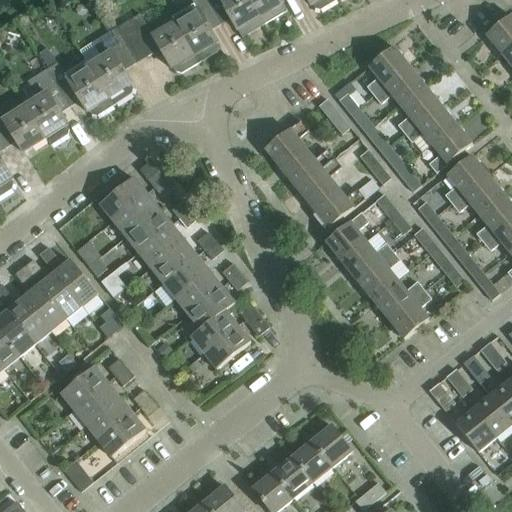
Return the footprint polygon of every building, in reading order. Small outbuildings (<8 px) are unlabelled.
[(190,0),(194,5),(171,19),(176,26),(199,65),(217,54),(218,49),(216,45),(217,44),(210,33),(220,27),(204,0),(190,0)] [(204,0),(220,27),(231,20),(242,39),(264,26),(248,0),(204,0)] [(248,0),(264,26),(287,13),(279,0),(248,0)] [(307,0),(311,7),(313,7),(315,10),(321,11),(337,1),(336,0),(307,0)] [(141,16),(112,33),(133,67),(161,51),(173,71),(174,70),(176,74),(181,75),(199,65),(176,26),(154,38),(141,16)] [(511,17),(486,37),(502,57),(511,49),(511,17)] [(133,67),(112,33),(92,45),(102,60),(90,68),(115,107),(132,96),(133,90),(131,87),(132,86),(124,73),(133,67)] [(394,49),(369,69),(378,81),(367,90),(374,98),(410,69),(394,49)] [(511,49),(502,57),(511,69),(511,49)] [(57,65),(47,72),(65,101),(76,94),(88,114),(89,113),(91,117),(97,118),(115,107),(90,68),(86,61),(64,75),(57,65)] [(426,88),(410,69),(374,98),(381,106),(392,98),(400,108),(426,88)] [(38,101),(25,109),(46,141),(50,148),(67,137),(69,131),(66,128),(68,127),(55,107),(65,101),(47,72),(28,84),(38,101)] [(426,88),(400,108),(409,119),(398,128),(405,137),(441,108),(426,88)] [(350,117),(359,110),(348,96),(339,103),(350,117)] [(328,102),(319,109),(335,128),(344,121),(328,102)] [(8,108),(0,113),(0,139),(6,150),(17,143),(24,155),(46,141),(25,109),(13,117),(8,108)] [(457,127),(441,108),(405,137),(412,145),(423,136),(432,147),(457,127)] [(374,129),(359,110),(350,117),(366,136),(374,129)] [(238,134),(256,124),(249,112),(231,122),(238,134)] [(351,130),(344,121),(335,128),(342,137),(351,130)] [(290,132),(265,152),(281,172),(306,151),(298,141),(309,132),(302,123),(291,132),(290,132)] [(387,144),(398,137),(390,126),(380,133),(387,144)] [(457,127),(432,147),(440,158),(429,167),(437,176),(473,147),(457,127)] [(374,129),(366,136),(382,156),(390,149),(374,129)] [(0,153),(6,150),(0,139),(0,198),(12,191),(14,185),(11,182),(12,181),(0,161),(0,153)] [(406,168),(390,149),(382,156),(398,175),(406,168)] [(315,163),(306,151),(281,172),(297,191),(335,161),(328,153),(315,163)] [(367,168),(375,161),(369,152),(360,159),(367,168)] [(452,206),(488,177),(472,158),(447,178),(457,189),(446,198),(452,206)] [(342,170),(335,161),(297,191),(313,211),(338,191),(329,180),(342,170)] [(391,181),(375,161),(367,168),(383,187),(391,181)] [(158,172),(151,163),(140,172),(154,190),(166,181),(158,172)] [(422,188),(406,168),(398,175),(413,194),(422,188)] [(504,197),(488,177),(452,206),(459,215),(470,206),(479,217),(504,197)] [(113,223),(147,196),(134,180),(101,207),(113,223)] [(166,181),(154,190),(162,199),(173,190),(166,181)] [(338,191),(313,211),(329,231),(354,211),(354,210),(379,190),(372,181),(347,201),(338,191)] [(147,196),(113,223),(126,239),(160,212),(147,196)] [(392,223),(400,217),(384,197),(376,204),(392,223)] [(511,206),(504,197),(479,217),(488,228),(477,237),(484,245),(511,222),(511,206)] [(191,212),(184,203),(172,212),(180,221),(191,212)] [(429,225),(437,218),(426,205),(418,212),(429,225)] [(172,227),(160,212),(126,239),(139,255),(172,227)] [(191,212),(180,221),(187,231),(198,222),(191,212)] [(342,264),(367,244),(358,233),(369,224),(362,215),(326,244),(342,264)] [(400,217),(392,223),(403,237),(412,231),(400,217)] [(437,218),(429,225),(445,244),(453,238),(437,218)] [(511,222),(484,245),(490,253),(501,245),(510,256),(511,254),(511,222)] [(172,227),(139,255),(151,271),(185,244),(172,227)] [(430,257),(438,250),(423,231),(414,237),(430,257)] [(216,244),(209,235),(197,244),(205,253),(216,244)] [(453,238),(445,244),(460,264),(469,257),(453,238)] [(197,259),(185,244),(151,271),(164,286),(197,259)] [(223,253),(216,244),(205,253),(212,262),(223,253)] [(375,255),(367,244),(342,264),(357,283),(393,254),(386,246),(375,255)] [(58,261),(49,250),(40,257),(49,268),(58,261)] [(454,270),(438,250),(430,257),(446,276),(454,270)] [(393,254),(357,283),(373,303),(398,283),(389,272),(400,263),(393,254)] [(485,277),(469,257),(460,264),(476,283),(485,277)] [(197,259),(164,286),(176,302),(210,275),(197,259)] [(34,262),(25,269),(34,280),(43,273),(34,262)] [(71,262),(55,275),(82,309),(99,296),(71,262)] [(241,275),(234,266),(222,275),(230,284),(241,275)] [(34,280),(25,269),(15,276),(24,288),(34,280)] [(454,270),(446,276),(457,290),(465,283),(454,270)] [(82,309),(55,275),(40,287),(67,321),(82,309)] [(223,290),(210,275),(176,302),(189,318),(223,290)] [(241,275),(230,284),(237,293),(248,284),(241,275)] [(500,296),(485,277),(476,283),(492,303),(500,296)] [(122,294),(109,278),(101,284),(114,300),(122,294)] [(407,293),(398,283),(373,303),(389,322),(425,293),(418,284),(407,293)] [(11,298),(2,287),(0,288),(0,301),(3,305),(11,298)] [(40,287),(24,300),(51,334),(67,321),(40,287)] [(235,306),(223,290),(189,318),(201,332),(201,333),(226,313),(235,306)] [(431,301),(425,293),(389,322),(405,342),(430,322),(420,310),(431,301)] [(24,300),(9,312),(36,346),(51,334),(24,300)] [(257,314),(249,304),(238,313),(245,323),(257,314)] [(201,333),(201,332),(191,340),(205,356),(238,329),(226,313),(235,306),(226,313),(201,333)] [(36,346),(9,312),(0,319),(0,332),(21,359),(36,346)] [(270,330),(257,314),(245,323),(258,339),(270,330)] [(251,345),(238,329),(205,356),(217,372),(251,345)] [(0,332),(0,365),(5,371),(21,359),(0,332)] [(506,365),(490,345),(481,353),(496,372),(506,365)] [(473,358),(464,366),(479,386),(489,378),(473,358)] [(127,370),(120,361),(108,370),(116,379),(127,370)] [(74,413),(108,385),(95,369),(61,396),(74,413)] [(127,370),(116,379),(123,388),(134,379),(127,370)] [(457,372),(447,380),(463,399),(472,392),(457,372)] [(108,385),(74,413),(87,428),(121,401),(108,385)] [(511,391),(507,385),(490,398),(511,425),(511,391)] [(455,405),(439,386),(430,394),(445,413),(455,405)] [(152,401),(145,392),(134,401),(141,410),(152,401)] [(511,425),(490,398),(473,412),(496,441),(511,427),(511,425)] [(121,401),(87,428),(99,444),(133,416),(121,401)] [(152,401),(141,410),(148,419),(159,411),(152,401)] [(496,441),(473,412),(456,426),(479,455),(496,441)] [(146,432),(133,416),(99,444),(112,460),(146,432)] [(312,444),(333,470),(353,454),(332,428),(312,444)] [(312,444),(293,459),(314,485),(333,470),(312,444)] [(314,485),(293,459),(273,475),(294,501),(314,485)] [(280,511),(294,501),(273,475),(253,491),(269,511),(280,511)] [(362,511),(364,511),(386,495),(379,485),(358,502),(356,504),(362,511)] [(244,511),(225,488),(205,504),(211,511),(244,511)] [(3,511),(22,511),(15,503),(3,511)]
